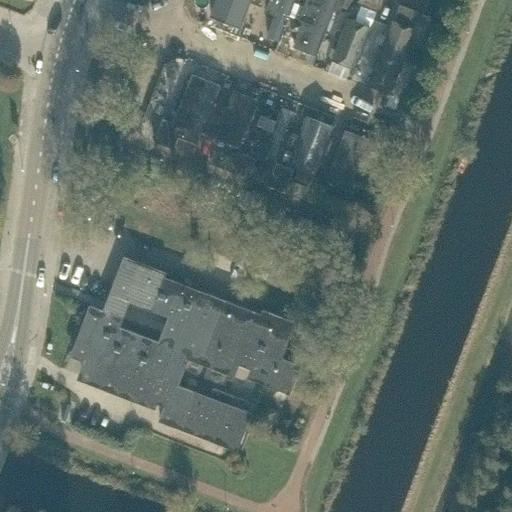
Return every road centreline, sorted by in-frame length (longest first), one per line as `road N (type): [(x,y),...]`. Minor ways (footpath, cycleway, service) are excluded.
road 1 (tertiary): [(18,313),(52,56)]
road 2 (residential): [(174,30),(377,108)]
